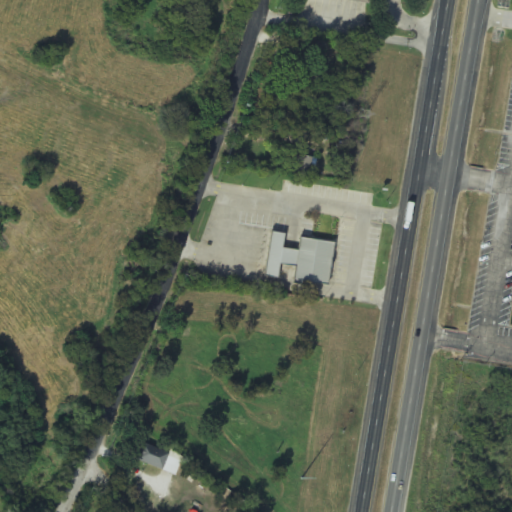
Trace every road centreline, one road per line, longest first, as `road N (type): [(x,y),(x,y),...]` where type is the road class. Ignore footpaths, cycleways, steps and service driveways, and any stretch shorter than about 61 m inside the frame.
road 1 (residential): [(62,511),(93,458),(206,185),(259,0)]
road 2 (primary): [(393,511),(480,0)]
road 3 (primary): [(449,0),(363,511)]
